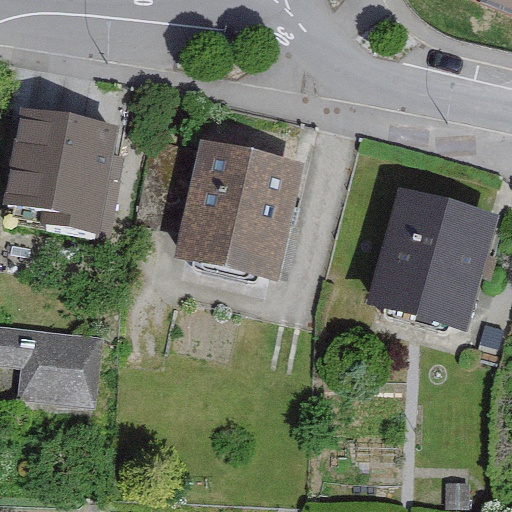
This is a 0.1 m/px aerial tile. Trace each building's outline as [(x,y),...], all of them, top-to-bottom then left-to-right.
[(511,26),(511,0),(441,0),(511,26)] [(95,240),(112,142),(29,128),(14,213),(53,220),(51,232),(95,240)] [(296,177),(203,156),(178,261),(272,282),(296,177)] [(491,232),(397,204),(366,308),(460,335),(491,232)] [(86,419),(93,348),(0,338),(0,377),(17,380),(14,411),(86,419)]
